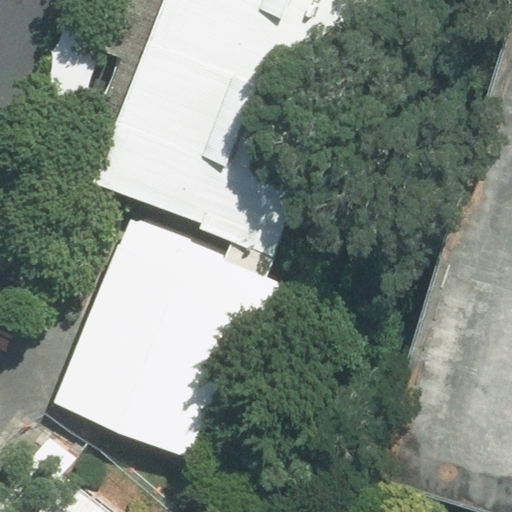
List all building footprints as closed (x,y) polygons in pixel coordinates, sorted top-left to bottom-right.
[(383,0),(178,0),(112,176),(291,244),(383,0)] [(511,511),(511,72),(393,485),(486,511),(511,511)] [(293,290),(125,223),(57,394),(224,460),(293,290)] [(82,462),(51,438),(15,487),(46,510),(82,462)] [(119,511),(94,494),(80,511),(119,511)]
